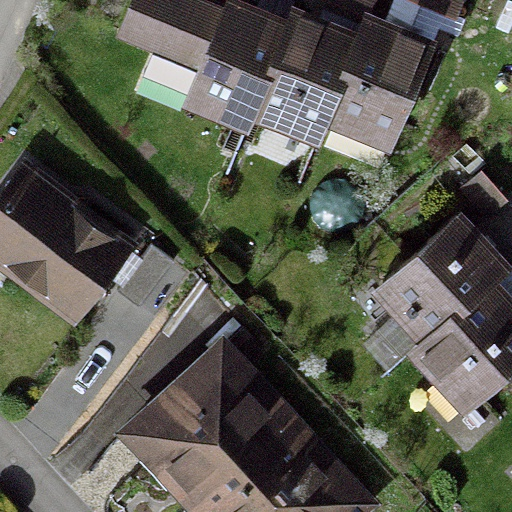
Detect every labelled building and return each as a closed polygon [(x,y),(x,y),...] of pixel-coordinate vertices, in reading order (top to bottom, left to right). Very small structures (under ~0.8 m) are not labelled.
[(144,41),(162,0),(129,0),(117,29),(144,41)] [(172,52),(193,0),(162,0),(144,41),(172,52)] [(227,13),(195,0),(193,0),(172,52),(206,66),(227,13)] [(294,24),(233,0),(232,0),(227,13),(206,66),(188,111),(249,135),(255,121),(294,24)] [(417,0),(452,15),(458,0),(417,0)] [(364,32),(300,7),(294,24),(255,121),(319,146),(326,127),(364,32)] [(326,127),(395,155),(438,47),(369,20),(364,32),(326,127)] [(136,240),(23,156),(0,186),(0,278),(68,330),(136,240)] [(467,218),(380,296),(425,346),(501,278),(511,268),(467,218)] [(469,423),(511,382),(511,289),(501,278),(425,346),(411,362),(469,423)] [(363,511),(377,500),(228,332),(111,435),(179,511),(363,511)]
